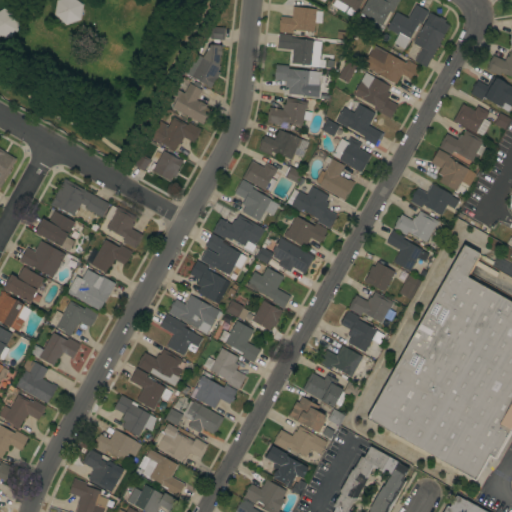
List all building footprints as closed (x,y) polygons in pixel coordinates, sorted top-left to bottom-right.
[(361,0),(355,12),(354,11),(351,16),(332,5),(334,0),(361,0)] [(395,0),(393,4),(396,5),(391,13),(389,11),(381,25),(359,13),(367,0),(395,0)] [(394,43),(398,36),(386,29),(396,11),(408,18),(415,5),(428,11),(421,23),(419,22),(408,41),(407,40),(403,48),(394,43)] [(292,30),(292,34),(279,32),(279,25),(278,25),(278,20),(280,20),(280,16),(291,18),(292,6),(315,9),(315,10),(322,11),(321,23),(314,22),(313,32),(292,30)] [(425,67),(413,61),(417,54),(415,53),(419,47),(412,43),(428,16),(427,16),(429,12),(440,19),(441,18),(445,20),(444,23),(449,25),(439,43),(440,44),(438,47),(437,46),(425,67)] [(223,40),(210,39),(210,37),(207,37),(208,29),(210,29),(210,27),(224,28),(223,40)] [(291,35),(291,37),(296,38),(296,39),(312,40),(312,42),(318,42),(317,51),(312,50),(310,65),(291,63),(292,50),(276,48),(278,34),(291,35)] [(205,86),(206,84),(184,73),(194,53),(203,58),(210,45),(221,45),(219,65),(220,66),(217,71),(219,72),(216,79),(215,78),(209,88),(205,86)] [(405,63),(406,60),(418,66),(414,72),(416,73),(413,78),(412,77),(410,80),(401,74),(396,84),(376,73),(362,66),(373,45),(405,63)] [(511,50),(511,77),(500,72),(498,76),(485,70),(487,66),(487,65),(489,59),(490,60),(492,55),(503,60),(506,56),(508,56),(510,50),(511,50)] [(347,83),(337,77),(346,61),(356,67),(347,83)] [(288,66),(287,68),(309,71),(315,72),(314,82),(308,81),(307,96),(287,94),(288,88),(284,87),(285,81),(273,80),(275,64),(288,66)] [(390,86),(386,92),(389,94),(386,99),(397,105),(390,118),(373,109),(375,107),(352,94),(365,72),(390,86)] [(511,106),(509,112),(482,97),(481,100),(469,94),(473,88),(471,87),(474,83),(475,84),(477,80),(486,85),(492,76),(511,87),(511,86),(511,106)] [(196,100),(199,102),(199,101),(206,105),(205,107),(210,110),(202,125),(171,107),(175,101),(170,99),(176,89),(183,93),(189,83),(201,90),(196,100)] [(306,102),(304,111),(311,112),(309,120),(302,119),(301,126),(299,125),(299,127),(295,126),(296,125),(281,122),(280,125),(266,122),(267,118),(266,118),(267,111),(268,112),(269,107),(282,110),(283,104),(284,105),(286,98),(306,102)] [(368,125),(381,133),(374,146),(363,139),(364,136),(346,126),(345,127),(335,122),(343,107),(353,113),(357,104),(374,114),(368,125)] [(488,112),(484,119),(489,122),(482,135),(476,132),(475,134),(452,121),(462,104),(474,111),(476,106),(488,112)] [(493,124),(499,113),(511,120),(505,131),(493,124)] [(200,130),(193,143),(182,137),(178,144),(177,144),(172,152),(167,149),(168,148),(159,143),(147,137),(157,119),(168,126),(173,117),(186,125),(188,122),(200,130)] [(338,126),(332,137),(320,130),(327,119),(338,126)] [(257,150),(260,144),(259,143),(261,138),(262,139),(263,136),(273,140),(277,129),(308,142),(301,158),(293,154),(290,160),(271,152),(270,155),(257,150)] [(438,147),(446,134),(457,140),(460,135),(461,136),(465,130),(483,141),(481,145),(485,148),(480,156),(477,155),(473,163),(452,151),(450,154),(438,147)] [(340,138),(346,142),(349,137),(361,144),(358,148),(370,156),(360,173),(338,160),(338,159),(331,155),(340,138)] [(132,165),(139,153),(142,155),(150,142),(157,146),(156,148),(162,151),(178,160),(178,159),(182,161),(173,177),(172,176),(169,181),(152,171),(150,175),(132,165)] [(0,186),(0,149),(3,151),(3,152),(15,159),(0,186)] [(455,191),(438,182),(441,176),(438,174),(440,169),(430,163),(437,149),(449,155),(448,157),(453,160),(452,161),(474,173),(468,185),(461,181),(455,191)] [(318,186),(326,171),(324,170),(328,163),(322,160),(325,156),(343,166),(338,175),(347,181),(348,179),(353,182),(347,195),(346,194),(343,200),(318,186)] [(241,177),(251,161),(263,168),(265,163),(277,169),(273,176),(272,176),(271,178),(275,181),(269,191),(264,188),(264,190),(241,177)] [(301,172),(296,183),(284,177),(289,166),(301,172)] [(64,178),(71,182),(70,183),(108,204),(101,217),(85,208),(86,206),(80,203),(78,208),(77,208),(72,216),(55,207),(55,208),(49,205),(64,178)] [(241,179),(252,186),(251,188),(270,199),(270,200),(278,204),(272,216),(264,211),(258,221),(241,212),(244,206),(241,204),(244,199),(233,193),(241,179)] [(409,202),(412,196),(411,195),(413,190),(414,191),(416,188),(426,193),(431,184),(452,195),(451,196),(458,200),(453,209),(446,205),(440,215),(422,205),(420,208),(409,202)] [(317,222),(318,219),(301,209),(300,211),(290,206),(298,191),(306,196),(311,187),(327,196),(324,202),(328,204),(325,209),(335,215),(328,228),(317,222)] [(110,220),(104,217),(110,205),(116,208),(116,207),(135,217),(131,223),(133,224),(130,229),(142,235),(134,248),(122,242),(124,238),(105,228),(110,220)] [(42,218),(48,222),(53,211),(74,222),(66,237),(73,241),(68,251),(40,236),(34,233),(42,218)] [(393,228),(395,224),(394,223),(397,218),(398,218),(400,214),(411,220),(414,216),(416,216),(419,211),(438,222),(435,227),(434,227),(425,242),(407,232),(405,235),(393,228)] [(211,232),(219,218),(230,224),(233,220),(235,221),(238,215),(264,229),(255,246),(246,241),(244,246),(231,239),(230,240),(225,237),(224,239),(211,232)] [(295,216),(313,226),(315,223),(327,229),(323,236),(324,236),(322,241),(320,240),(319,243),(309,237),(304,247),(284,236),(295,216)] [(399,250),(385,242),(392,230),(404,236),(402,239),(421,249),(421,250),(428,254),(424,261),(417,258),(409,271),(405,269),(403,271),(399,269),(400,267),(392,262),(399,250)] [(222,240),(222,241),(229,245),(228,247),(246,257),(239,269),(233,265),(228,275),(213,267),(213,268),(199,260),(205,249),(217,255),(217,253),(204,246),(211,233),(222,240)] [(313,257),(304,274),(291,267),(289,272),(277,265),(280,261),(272,257),(274,253),(271,252),(279,237),(313,257)] [(51,278),(32,267),(31,268),(23,263),(22,264),(18,262),(26,248),(34,252),(40,240),(65,254),(51,278)] [(104,240),(118,247),(119,245),(132,251),(125,263),(125,262),(123,265),(114,259),(110,267),(108,266),(104,273),(84,262),(92,248),(97,251),(104,240)] [(366,419),(464,245),(479,254),(466,277),(511,302),(511,428),(495,459),(489,456),(475,480),(366,419)] [(255,258),(261,247),(272,253),(266,264),(255,258)] [(207,267),(205,270),(229,283),(217,304),(196,293),(199,287),(196,285),(199,280),(188,274),(195,260),(207,267)] [(383,292),(367,283),(366,284),(363,282),(368,272),(367,272),(371,265),(373,267),(376,262),(394,272),(383,292)] [(10,274),(16,277),(22,267),(23,268),(24,267),(28,269),(28,270),(43,278),(36,290),(35,290),(29,303),(8,292),(2,289),(10,274)] [(261,276),(266,267),(282,277),(276,289),(290,297),(283,309),(271,303),(272,300),(245,285),(253,271),(261,276)] [(66,292),(75,276),(80,279),(86,269),(99,276),(93,286),(95,287),(101,276),(115,284),(102,305),(98,311),(66,292)] [(408,274),(420,281),(409,299),(398,293),(408,274)] [(0,294),(2,291),(9,295),(8,296),(24,305),(17,317),(23,320),(17,330),(11,327),(11,328),(0,322),(0,294)] [(347,308),(355,295),(366,302),(369,296),(370,297),(374,291),(392,302),(388,309),(395,313),(390,321),(383,318),(380,323),(362,313),(360,316),(347,308)] [(167,313),(170,307),(169,306),(172,302),(173,302),(175,299),(184,305),(189,295),(218,311),(206,333),(197,328),(196,329),(167,313)] [(224,311),(230,300),(242,307),(236,317),(224,311)] [(262,300),(277,309),(278,308),(282,311),(276,321),(277,321),(274,327),(271,326),(268,330),(251,320),(262,300)] [(83,309),(84,307),(97,314),(89,327),(78,321),(69,337),(63,333),(64,332),(55,327),(55,326),(49,322),(55,311),(61,314),(69,301),(83,309)] [(347,343),(350,337),(347,335),(350,330),(339,324),(347,311),(358,317),(357,320),(383,335),(378,344),(371,340),(364,352),(347,343)] [(172,334),(159,327),(165,314),(185,325),(183,328),(201,338),(193,353),(186,349),(183,355),(166,346),(172,334)] [(252,330),(246,342),(259,350),(252,363),(241,356),(242,353),(241,355),(229,348),(230,346),(223,343),(224,342),(218,339),(223,330),(229,333),(235,321),(252,330)] [(0,327),(11,334),(4,347),(3,347),(0,352),(0,327)] [(30,353),(34,345),(42,350),(52,333),(66,340),(67,338),(79,345),(71,359),(69,359),(70,357),(62,352),(58,359),(57,358),(52,366),(30,353)] [(318,363),(326,349),(335,355),(341,345),(367,360),(356,380),(331,366),(329,370),(318,363)] [(207,357),(213,361),(220,348),(237,357),(234,363),(237,365),(234,370),(245,376),(237,389),(226,383),(227,380),(208,370),(209,369),(202,366),(207,357)] [(155,358),(157,354),(159,355),(163,349),(181,360),(180,361),(184,364),(177,376),(179,377),(173,386),(149,372),(148,373),(136,366),(138,362),(137,361),(141,356),(143,352),(155,358)] [(15,386),(23,371),(21,369),(27,359),(46,369),(41,379),(51,384),(51,383),(57,386),(50,398),(49,398),(46,404),(15,386)] [(142,388),(129,380),(135,368),(147,374),(145,378),(171,392),(166,401),(159,397),(152,409),(136,400),(142,388)] [(311,373),(323,379),(326,375),(337,381),(335,386),(342,390),(333,407),(301,390),(311,373)] [(222,387),(224,384),(236,391),(232,397),(234,398),(231,402),(230,401),(228,404),(219,399),(213,409),(189,395),(201,375),(222,387)] [(360,388),(353,399),(342,392),(348,381),(360,388)] [(0,410),(3,405),(9,409),(17,395),(28,401),(29,400),(31,401),(32,399),(45,407),(37,420),(27,414),(23,421),(22,420),(17,429),(11,426),(12,425),(3,420),(3,419),(0,417),(0,410)] [(120,395),(132,401),(131,402),(137,405),(135,407),(155,418),(152,425),(153,426),(150,431),(143,427),(137,436),(120,427),(124,421),(121,420),(123,414),(113,409),(120,395)] [(318,406),(316,411),(325,416),(323,418),(324,419),(321,425),(323,426),(320,433),(318,432),(318,433),(296,421),(297,420),(288,415),(296,402),(297,403),(301,397),(318,406)] [(223,418),(213,435),(201,428),(198,433),(187,426),(190,421),(182,416),(183,412),(189,401),(192,402),(192,401),(223,418)] [(164,419),(170,408),(181,414),(175,425),(164,419)] [(333,409),(344,415),(338,426),(326,420),(333,409)] [(156,448),(164,434),(162,433),(167,424),(177,429),(175,432),(192,441),(194,438),(207,445),(199,459),(188,452),(185,457),(184,456),(180,462),(156,448)] [(27,437),(20,451),(9,446),(6,452),(5,451),(0,459),(0,426),(13,433),(15,431),(27,437)] [(272,443),(274,439),(277,433),(277,434),(280,430),(291,436),(293,431),(295,432),(298,426),(326,442),(319,455),(309,449),(305,457),(286,447),(284,450),(272,443)] [(91,447),(96,440),(94,439),(96,436),(97,437),(99,434),(108,439),(114,429),(140,445),(133,456),(128,453),(123,461),(105,451),(103,454),(91,447)] [(263,458),(270,445),(286,454),(285,455),(308,468),(302,478),(295,474),(288,487),(273,478),(273,477),(272,474),(274,471),(277,470),(272,467),(274,464),(263,458)] [(386,511),(332,511),(335,508),(332,506),(340,492),(338,492),(351,470),(352,470),(360,456),(363,458),(369,446),(398,463),(408,469),(402,480),(404,482),(386,511)] [(86,480),(92,469),(81,463),(83,458),(86,453),(89,449),(101,456),(99,460),(106,463),(107,460),(123,468),(109,493),(86,480)] [(170,477),(184,485),(177,497),(166,491),(167,488),(141,473),(149,459),(145,457),(149,449),(177,465),(170,477)] [(0,462),(11,467),(8,474),(10,475),(7,479),(6,479),(5,482),(0,479),(0,462)] [(86,483),(85,486),(100,491),(99,495),(107,498),(102,511),(74,511),(78,504),(76,504),(79,497),(68,493),(73,479),(86,483)] [(260,489),(265,479),(285,491),(282,497),(285,499),(278,510),(281,511),(267,511),(262,509),(264,505),(256,501),(254,504),(243,497),(250,484),(260,489)] [(299,495),(290,490),(294,483),(296,484),(299,480),(306,484),(299,495)] [(145,511),(126,501),(133,488),(140,492),(144,485),(162,495),(163,493),(175,499),(168,511),(159,506),(155,511),(145,511)] [(442,511),(446,506),(447,506),(454,494),(486,511),(442,511)] [(253,505),(251,508),(257,511),(235,511),(234,511),(241,499),(253,505)]
